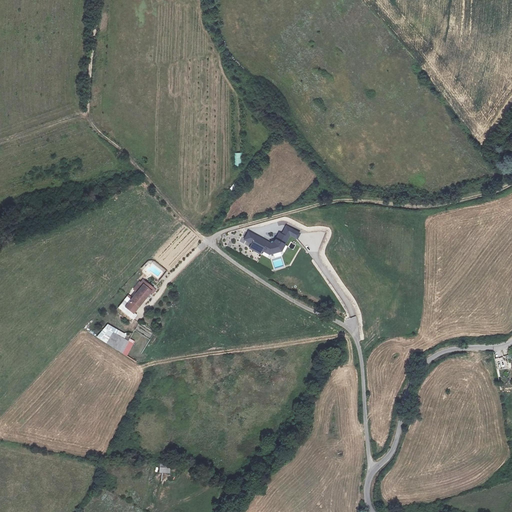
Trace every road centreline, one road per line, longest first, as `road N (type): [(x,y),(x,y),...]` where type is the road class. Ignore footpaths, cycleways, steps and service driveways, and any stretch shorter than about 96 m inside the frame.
road 1 (unclassified): [(371,473),(353,331),(206,241)]
road 2 (track): [(511,183),(416,207),(325,202),(222,231)]
road 3 (unclassified): [(511,341),(426,360),(404,397),(391,453),(371,473)]
